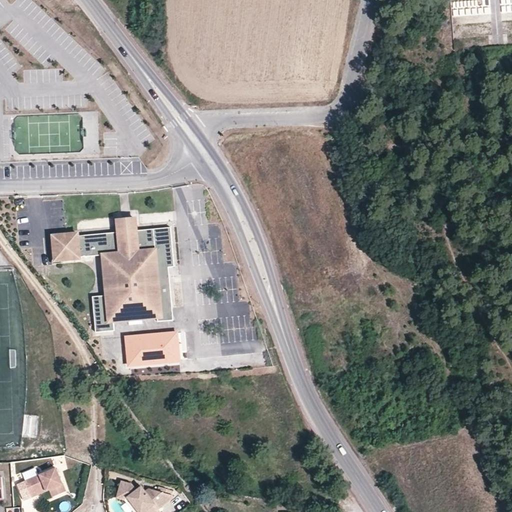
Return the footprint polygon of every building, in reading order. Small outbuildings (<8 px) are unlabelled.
[(117,220),(118,231),(118,233),(135,231),(136,229),(135,218),(117,220)] [(79,258),(79,257),(102,255),(106,295),(92,296),(95,332),(114,330),(113,321),(157,317),(157,321),(173,319),(168,266),(174,266),(170,226),(136,229),(135,231),(118,233),(118,231),(77,235),(77,233),(52,235),(55,260),(79,258)] [(24,416),(23,437),(37,437),(37,416),(24,416)] [(44,488),(45,492),(48,490),(52,497),(65,491),(56,467),(25,480),(27,486),(20,489),(25,500),(32,497),(31,494),(44,488)] [(117,498),(125,500),(129,497),(140,511),(155,511),(158,509),(173,498),(172,496),(149,490),(145,491),(142,488),(137,491),(132,485),(122,482),(117,498)] [(32,497),(45,492),(44,488),(31,494),(32,497)] [(140,511),(129,497),(125,500),(134,511),(140,511)]
